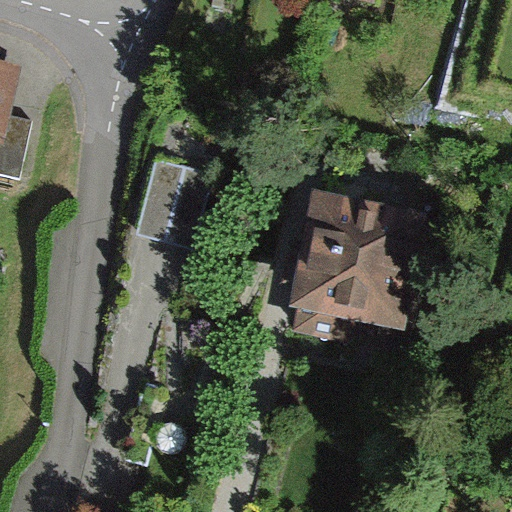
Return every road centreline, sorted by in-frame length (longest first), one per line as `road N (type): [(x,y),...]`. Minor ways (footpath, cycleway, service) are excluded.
road 1 (residential): [(44,511),(133,37)]
road 2 (residential): [(133,37),(12,0)]
